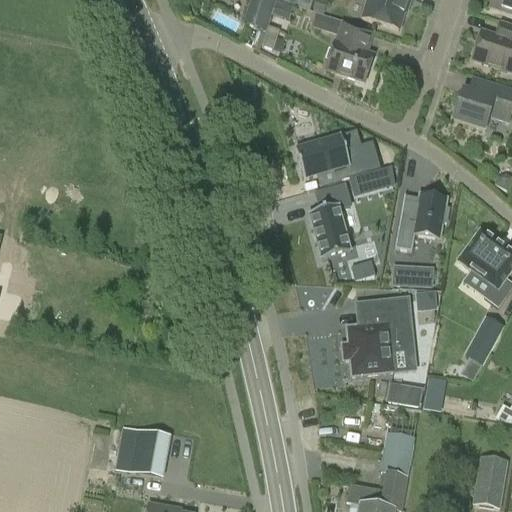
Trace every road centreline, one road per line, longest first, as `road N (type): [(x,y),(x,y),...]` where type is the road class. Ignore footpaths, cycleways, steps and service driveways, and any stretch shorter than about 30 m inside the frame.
road 1 (tertiary): [(286,511),(199,173),(145,32)]
road 2 (residential): [(409,139),(230,53),(145,32)]
road 3 (residential): [(409,139),(452,0)]
road 4 (residential): [(511,221),(409,139)]
